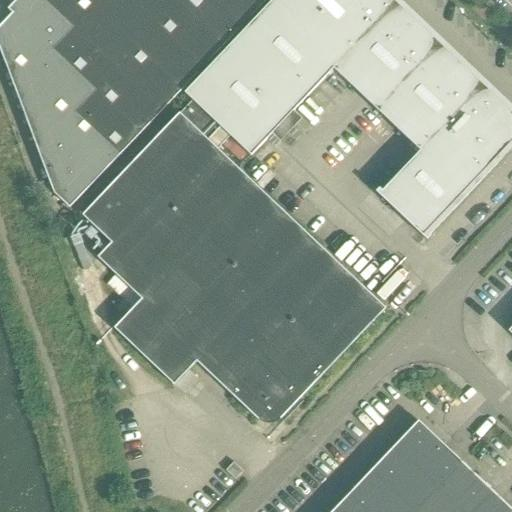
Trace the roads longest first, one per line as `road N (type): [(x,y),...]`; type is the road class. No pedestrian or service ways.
road 1 (unclassified): [(238,511),(419,321)]
road 2 (unknown): [(277,470),(208,415),(184,413),(153,432)]
road 3 (unclassified): [(419,321),(511,225)]
road 4 (unclassified): [(511,408),(419,321)]
